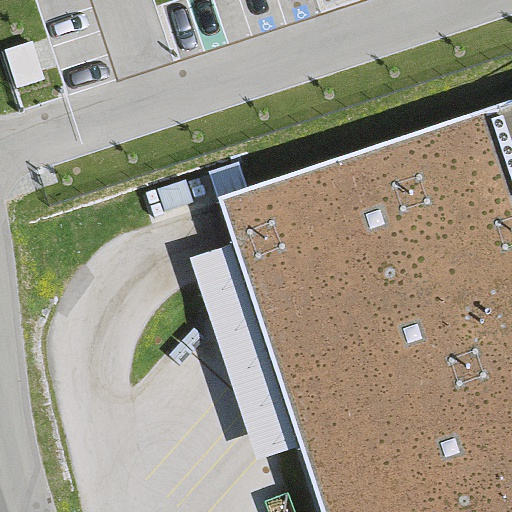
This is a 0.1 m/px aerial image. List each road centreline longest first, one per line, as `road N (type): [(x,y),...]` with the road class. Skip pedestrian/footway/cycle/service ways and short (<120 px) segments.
road 1 (unknown): [(0,177),(438,0)]
road 2 (unclassified): [(44,511),(0,367)]
